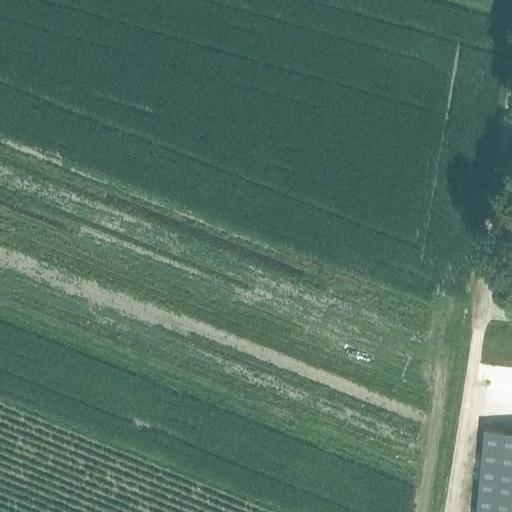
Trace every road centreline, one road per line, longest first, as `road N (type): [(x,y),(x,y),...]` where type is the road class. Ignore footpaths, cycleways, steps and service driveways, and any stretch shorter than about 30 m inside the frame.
road 1 (unclassified): [(511,102),(480,325)]
road 2 (track): [(448,511),(480,325)]
